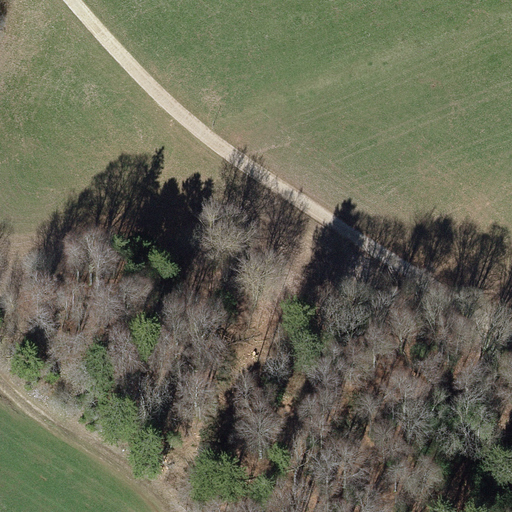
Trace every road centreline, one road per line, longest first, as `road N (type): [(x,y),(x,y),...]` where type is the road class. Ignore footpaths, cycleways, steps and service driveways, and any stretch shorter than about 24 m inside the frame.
road 1 (track): [(71,0),(185,123),(511,342)]
road 2 (track): [(0,391),(117,462),(166,511)]
